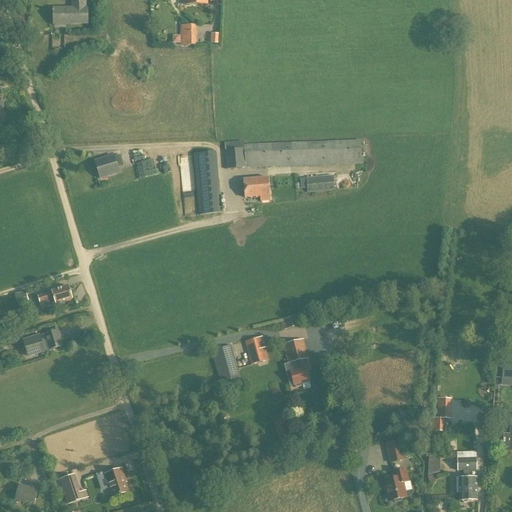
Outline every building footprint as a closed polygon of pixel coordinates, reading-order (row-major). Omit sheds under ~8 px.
[(87,24),(87,8),(85,8),(85,0),(72,0),(72,9),(53,8),(53,24),(87,24)] [(182,46),(196,45),(196,26),(181,26),(182,46)] [(213,33),(213,43),(221,43),(222,33),(213,33)] [(243,144),(245,168),(361,164),(361,140),(243,144)] [(245,168),(243,144),(243,141),(225,143),(225,150),(224,150),(226,169),(245,168)] [(199,215),(222,213),(216,153),(193,154),(199,215)] [(100,178),(118,172),(117,168),(123,166),(120,155),(113,157),(113,156),(95,162),(100,178)] [(335,191),(333,176),(306,179),(307,194),(335,191)] [(260,202),(270,201),(268,178),(243,181),(244,198),(260,197),(260,202)] [(55,305),(72,299),(68,287),(38,296),(40,303),(54,299),(55,305)] [(18,306),(28,303),(25,291),(14,295),(18,306)] [(286,329),(299,325),(296,316),(283,319),(286,329)] [(40,335),(22,340),(23,342),(25,347),(25,348),(27,358),(44,352),(44,351),(49,350),(60,347),(62,346),(60,339),(58,334),(58,332),(57,331),(45,335),(45,334),(40,335)] [(251,365),(268,360),(263,342),(262,342),(261,338),(262,337),(245,342),(251,365)] [(305,368),(303,360),(308,359),(303,340),(283,344),(288,364),(284,365),(284,364),(283,365),(287,380),(288,380),(288,379),(291,379),(293,385),(294,385),(295,386),(296,387),(297,388),(299,387),(300,387),(301,386),(302,385),(302,384),(302,383),(310,381),(306,368),(305,368)] [(511,379),(511,341),(504,342),(502,378),(511,379)] [(221,386),(241,380),(231,346),(211,351),(221,386)] [(439,418),(450,418),(450,398),(440,398),(439,418)] [(443,432),(443,419),(433,418),(432,431),(443,432)] [(281,445),(292,442),(284,419),(273,422),(281,445)] [(385,444),(390,464),(404,461),(399,441),(385,444)] [(439,472),(440,456),(428,455),(427,475),(439,472)] [(457,471),(463,471),(476,471),(476,470),(476,458),(457,459),(457,471)] [(112,497),(127,492),(123,478),(124,478),(121,469),(105,475),(112,497)] [(463,471),(463,479),(456,479),(457,493),(459,493),(459,501),(462,501),(463,503),(467,503),(468,501),(476,501),(476,478),(477,478),(477,470),(476,470),(476,471),(463,471)] [(409,483),(406,471),(381,475),(383,481),(388,503),(394,502),(394,504),(402,502),(401,500),(407,499),(404,484),(409,483)] [(67,504),(83,499),(74,474),(58,480),(67,504)] [(15,498),(23,500),(33,503),(36,490),(19,485),(15,498)]
